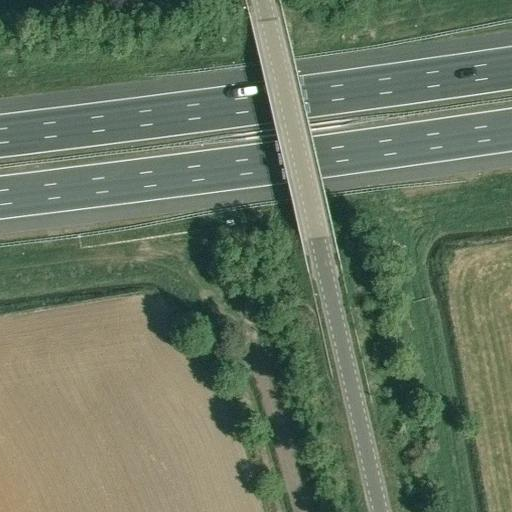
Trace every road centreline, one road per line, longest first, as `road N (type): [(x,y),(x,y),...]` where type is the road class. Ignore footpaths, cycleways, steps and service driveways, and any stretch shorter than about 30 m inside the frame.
road 1 (unclassified): [(381,511),(263,0)]
road 2 (motorway): [(0,197),(511,129)]
road 3 (motorway): [(511,67),(0,135)]
